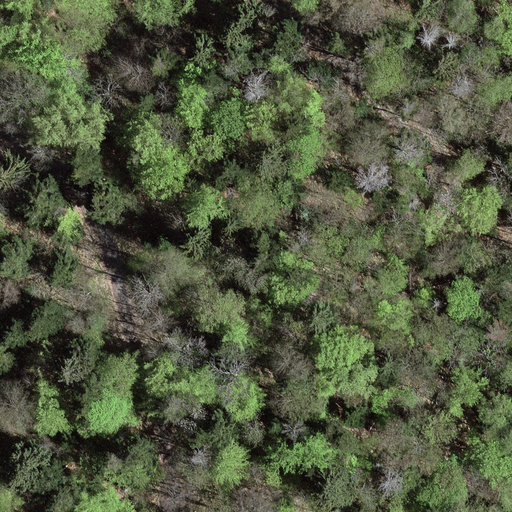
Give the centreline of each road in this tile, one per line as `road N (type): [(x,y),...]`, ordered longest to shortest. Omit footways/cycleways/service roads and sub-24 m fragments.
road 1 (track): [(0,120),(82,186),(175,452),(174,511)]
road 2 (track): [(511,261),(407,136),(259,0)]
